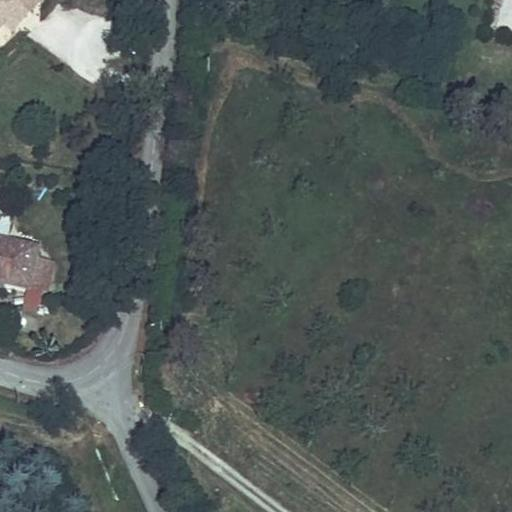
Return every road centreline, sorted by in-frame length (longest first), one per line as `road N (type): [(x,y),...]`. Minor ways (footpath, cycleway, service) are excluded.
road 1 (tertiary): [(167,0),(138,304),(126,335),(93,371)]
road 2 (unclassified): [(93,371),(158,511)]
